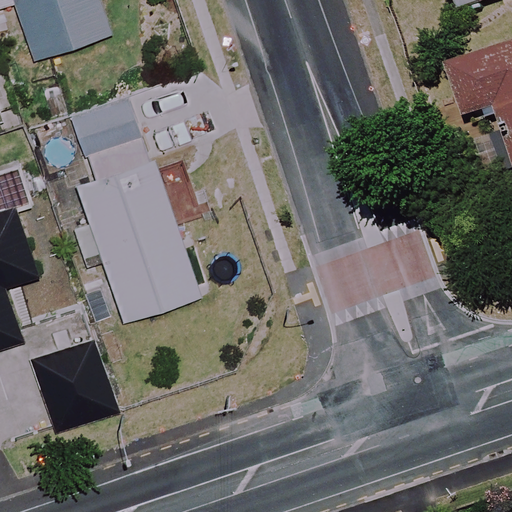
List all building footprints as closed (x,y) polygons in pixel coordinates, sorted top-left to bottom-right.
[(0,0),(0,6),(14,2),(34,59),(109,33),(97,0),(0,0)] [(448,0),(452,11),(487,0),(448,0)] [(511,45),(452,64),(468,115),(499,106),(511,148),(511,45)] [(196,294),(121,95),(64,115),(86,175),(63,183),(114,323),(196,294)] [(36,273),(6,177),(0,178),(0,346),(21,340),(3,283),(36,273)] [(119,410),(93,336),(32,358),(57,431),(119,410)]
